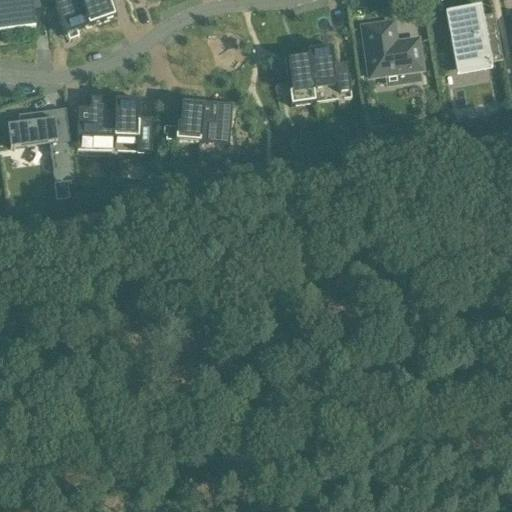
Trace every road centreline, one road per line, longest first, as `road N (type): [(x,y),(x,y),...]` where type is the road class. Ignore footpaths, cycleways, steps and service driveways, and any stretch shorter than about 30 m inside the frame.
road 1 (track): [(0,232),(511,129)]
road 2 (track): [(0,451),(511,426)]
road 3 (residential): [(0,76),(74,76),(137,51),(193,14),(301,0)]
